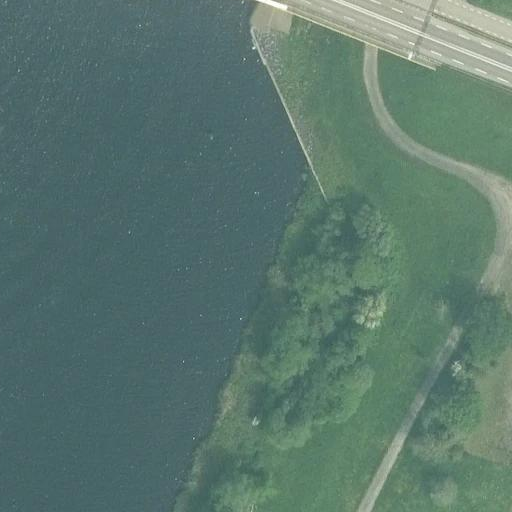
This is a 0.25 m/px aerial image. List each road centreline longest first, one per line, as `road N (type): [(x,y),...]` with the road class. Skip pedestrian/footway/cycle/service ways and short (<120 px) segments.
road 1 (track): [(363,511),(496,260),(502,227),(480,185),(405,145),(384,122),(371,52)]
road 2 (primary): [(511,70),(334,0)]
